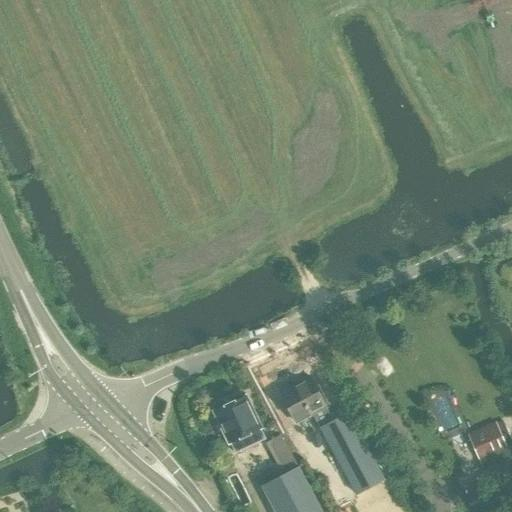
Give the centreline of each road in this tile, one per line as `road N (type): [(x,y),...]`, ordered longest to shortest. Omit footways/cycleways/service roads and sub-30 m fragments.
road 1 (unclassified): [(94,408),(511,229)]
road 2 (secondary): [(94,408),(44,344),(0,246)]
road 3 (secondary): [(196,511),(94,408)]
